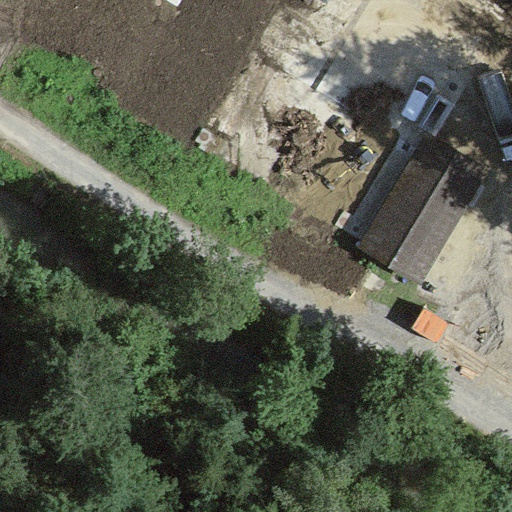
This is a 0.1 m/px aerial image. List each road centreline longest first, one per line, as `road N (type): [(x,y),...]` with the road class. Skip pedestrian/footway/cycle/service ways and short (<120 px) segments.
road 1 (track): [(511,418),(284,288),(0,105)]
road 2 (track): [(424,369),(495,243),(511,188),(409,0)]
